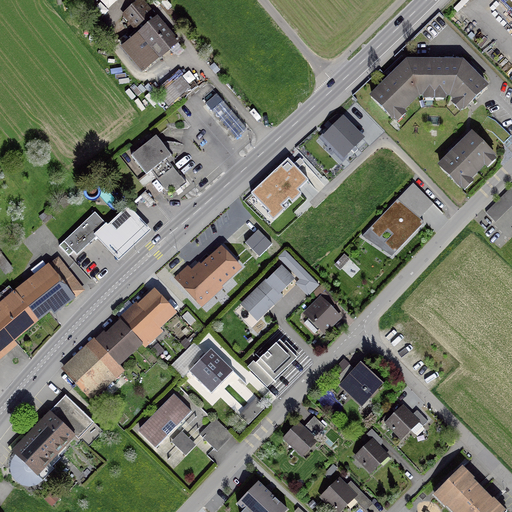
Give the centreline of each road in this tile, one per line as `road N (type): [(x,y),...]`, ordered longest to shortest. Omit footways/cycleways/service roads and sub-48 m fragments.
road 1 (primary): [(0,413),(92,308),(336,85)]
road 2 (residential): [(180,511),(357,328)]
road 3 (residential): [(357,328),(511,168)]
road 4 (residential): [(511,486),(357,328)]
road 5 (primary): [(336,85),(425,0)]
